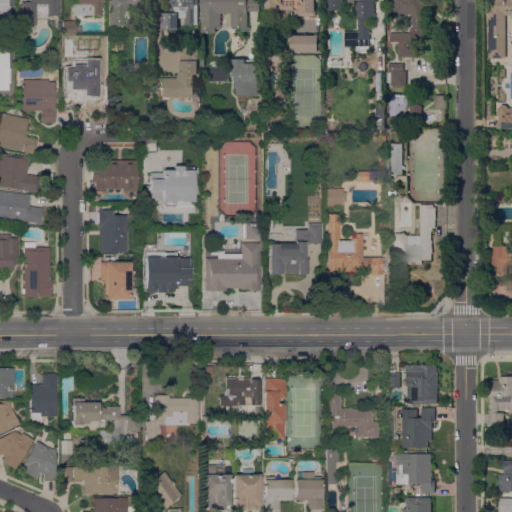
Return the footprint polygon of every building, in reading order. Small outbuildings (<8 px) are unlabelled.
[(0,0),(10,0),(10,21),(8,21),(8,26),(0,26),(0,0)] [(56,15),(55,16),(54,16),(52,15),(47,15),(47,17),(35,17),(35,25),(24,25),(23,1),(28,1),(28,0),(58,0),(58,15),(56,15)] [(101,0),(101,7),(103,7),(103,10),(102,10),(102,11),(103,11),(103,14),(72,14),(72,3),(76,3),(75,0),(101,0)] [(151,0),(151,20),(127,20),(127,32),(116,32),(116,30),(109,30),(109,0),(151,0)] [(198,0),(198,24),(184,24),(184,17),(178,18),(178,29),(162,29),(162,13),(168,13),(168,0),(198,0)] [(201,32),(201,0),(259,0),(259,11),(247,11),(247,27),(250,27),(250,32),(241,32),(241,27),(237,27),(237,29),(215,29),(215,32),(201,32)] [(278,12),(267,12),(267,9),(266,9),(265,0),(322,0),(322,2),(314,2),(314,11),(316,11),(316,16),(292,16),(292,9),(278,10),(278,12)] [(374,0),(374,21),(355,21),(355,1),(359,1),(359,0),(342,0),(342,10),(325,10),(325,0),(374,0)] [(416,37),(417,57),(399,57),(398,42),(389,42),(389,33),(408,32),(408,31),(410,31),(410,28),(412,28),(412,14),(393,14),(393,0),(427,0),(428,11),(423,12),(424,37),(416,37)] [(511,0),(511,15),(505,15),(505,58),(489,58),(488,0),(511,0)] [(75,20),(75,35),(62,35),(62,20),(75,20)] [(369,52),(353,52),(353,46),(347,46),(347,32),(354,32),(354,31),(369,31),(369,52)] [(318,51),(308,51),(307,53),(306,53),(303,53),(302,53),(301,51),(290,51),(290,41),(288,41),(288,36),(291,36),(291,35),(318,35),(318,46),(320,46),(320,50),(318,50),(318,51)] [(104,70),(84,70),(84,67),(72,67),(72,91),(78,91),(78,104),(63,104),(63,43),(104,43),(104,70)] [(168,96),(168,98),(162,98),(162,96),(159,96),(159,78),(160,78),(160,76),(178,76),(178,71),(180,71),(180,43),(198,43),(198,61),(197,61),(197,74),(193,74),(193,96),(191,96),(191,102),(183,102),(183,96),(168,96)] [(0,44),(8,44),(8,52),(10,52),(10,67),(8,67),(8,71),(10,71),(10,84),(8,84),(8,89),(0,89),(0,44)] [(281,47),(281,65),(265,65),(266,47),(281,47)] [(235,65),(231,65),(231,59),(256,59),(256,64),(260,64),(260,94),(235,94),(235,65)] [(213,62),(224,62),(224,65),(229,65),(229,83),(208,83),(208,65),(213,65),(213,62)] [(391,82),(386,82),(386,72),(391,72),(391,71),(406,71),(406,86),(391,86),(391,82)] [(54,122),(40,122),(40,110),(22,110),(22,79),(47,79),(47,81),(54,81),(54,122)] [(384,101),(384,122),(376,122),(376,101),(384,101)] [(511,107),(511,128),(497,129),(497,123),(499,123),(499,115),(497,113),(496,108),(500,105),(505,105),(508,108),(511,107)] [(0,112),(27,118),(24,136),(36,138),(33,153),(0,146),(0,112)] [(389,145),(389,173),(400,173),(401,145),(389,145)] [(0,152),(22,156),(22,155),(27,156),(25,174),(39,176),(37,191),(0,185),(0,152)] [(136,190),(122,190),(122,188),(106,188),(106,190),(95,190),(95,181),(91,181),(91,159),(136,160),(136,190)] [(192,169),(181,168),(181,165),(171,164),(171,170),(148,170),(147,201),(192,202),(192,169)] [(372,170),(372,181),(357,181),(357,170),(372,170)] [(342,187),(342,191),(345,191),(345,201),(342,201),(342,204),(326,205),(325,188),(342,187)] [(0,190),(29,194),(27,206),(41,207),(39,223),(0,217),(0,190)] [(419,205),(433,205),(433,207),(436,207),(436,219),(435,219),(435,228),(432,228),(432,231),(431,231),(431,240),(432,240),(432,243),(431,243),(431,248),(432,248),(432,253),(431,253),(431,260),(426,260),(426,267),(407,267),(407,268),(390,268),(390,245),(392,245),(392,242),(390,242),(389,235),(392,235),(392,233),(405,233),(405,234),(407,234),(407,236),(420,236),(420,217),(419,205)] [(126,223),(127,223),(127,232),(126,232),(126,251),(100,251),(100,234),(99,234),(99,225),(98,225),(97,209),(112,209),(112,215),(126,215),(126,223)] [(326,213),(338,213),(338,240),(350,240),(350,237),(353,237),(353,233),(362,233),(362,256),(379,256),(379,273),(369,273),(369,270),(342,270),(342,272),(337,272),(337,274),(327,274),(326,213)] [(259,222),(259,238),(244,238),(244,237),(242,237),(241,223),(244,223),(244,222),(259,222)] [(321,243),(304,243),(304,250),(306,250),(306,273),(268,273),(268,243),(294,243),(294,241),(295,241),(295,229),(307,229),(307,222),(321,222),(321,243)] [(10,237),(17,237),(17,264),(11,264),(11,271),(0,270),(0,233),(10,233),(10,237)] [(23,293),(22,293),(22,287),(23,287),(23,240),(35,240),(35,246),(49,246),(49,278),(51,278),(51,296),(23,296),(23,293)] [(196,263),(196,280),(184,280),(184,278),(168,278),(168,280),(155,280),(155,278),(153,278),(153,282),(141,282),(141,240),(157,240),(157,252),(166,252),(166,245),(176,245),(176,256),(175,256),(175,260),(176,260),(176,263),(196,263)] [(217,257),(217,254),(218,254),(218,250),(222,250),(222,254),(240,254),(240,242),(258,242),(259,290),(249,290),(249,289),(241,289),(241,287),(225,287),(225,290),(205,290),(205,257),(217,257)] [(511,267),(507,267),(507,275),(497,275),(496,266),(494,266),(494,265),(491,265),(491,252),(493,251),(493,246),(511,246),(511,267)] [(130,298),(106,298),(106,294),(104,294),(104,279),(99,279),(99,261),(110,260),(110,261),(130,261),(130,298)] [(437,395),(437,396),(438,396),(438,399),(437,400),(437,404),(411,404),(411,403),(407,403),(407,386),(406,386),(406,364),(437,365),(436,373),(438,373),(438,395),(437,395)] [(13,396),(0,396),(0,367),(13,367),(13,396)] [(41,384),(41,373),(45,373),(45,372),(55,372),(55,415),(39,415),(39,419),(30,419),(30,412),(29,412),(29,384),(41,384)] [(400,387),(386,387),(386,373),(399,372),(400,387)] [(511,413),(509,414),(509,410),(498,411),(498,412),(504,412),(504,424),(489,424),(489,380),(499,380),(499,376),(511,376),(511,413)] [(284,397),(277,397),(277,402),(281,402),(281,404),(284,404),(285,419),(283,419),(283,436),(264,437),(263,377),(284,377),(284,397)] [(250,378),(250,386),(251,386),(251,391),(253,391),(253,392),(256,392),(256,396),(254,396),(254,404),(229,404),(229,405),(218,405),(218,395),(227,395),(227,388),(224,388),(224,378),(250,378)] [(370,407),(370,417),(371,417),(371,421),(376,421),(377,436),(357,436),(357,425),(346,425),(346,428),(331,428),(331,420),(329,420),(329,412),(330,412),(330,408),(327,408),(326,393),(339,393),(340,408),(370,407)] [(188,424),(164,424),(164,440),(157,440),(157,439),(145,439),(145,420),(149,420),(149,405),(155,405),(155,394),(168,394),(168,397),(195,397),(195,400),(197,400),(197,419),(195,419),(195,422),(188,422),(188,424)] [(138,414),(138,429),(126,430),(126,418),(104,418),(104,420),(99,420),(99,419),(87,419),(87,422),(81,422),(81,426),(72,426),(71,397),(83,397),(83,401),(98,401),(98,407),(105,407),(105,405),(118,405),(118,414),(138,414)] [(0,402),(1,402),(1,400),(8,400),(8,405),(10,411),(12,409),(18,423),(0,431),(0,402)] [(402,447),(402,418),(397,418),(397,411),(400,411),(400,409),(417,409),(417,417),(421,417),(421,408),(435,408),(435,421),(431,421),(431,440),(428,440),(428,447),(402,447)] [(20,434),(21,432),(32,438),(15,468),(1,460),(3,455),(0,453),(0,436),(13,430),(20,434)] [(55,449),(54,480),(42,480),(42,473),(38,471),(35,477),(19,468),(36,440),(55,449)] [(60,440),(71,440),(71,462),(59,462),(60,440)] [(139,443),(139,454),(126,454),(126,443),(139,443)] [(337,448),(338,461),(334,461),(335,471),(337,471),(337,483),(325,483),(325,448),(337,448)] [(413,483),(413,486),(410,486),(410,483),(397,483),(396,474),(399,474),(399,465),(394,465),(394,453),(408,453),(431,453),(431,472),(433,472),(433,481),(434,481),(434,493),(421,493),(421,483),(413,483)] [(511,460),(511,491),(498,491),(498,474),(503,474),(503,460),(511,460)] [(204,474),(204,464),(224,464),(224,474),(229,474),(229,509),(212,509),(212,507),(203,507),(203,474),(204,474)] [(117,466),(117,479),(116,479),(116,492),(82,492),(82,479),(74,479),(74,481),(60,481),(60,466),(117,466)] [(169,480),(170,479),(174,484),(172,485),(179,493),(153,511),(145,502),(150,498),(141,487),(162,471),(169,480)] [(295,478),(295,477),(296,477),(296,471),(313,471),(313,476),(320,476),(320,496),(321,496),(321,509),(307,509),(307,499),(294,499),(294,478),(295,478)] [(260,473),(260,509),(242,509),(242,507),(233,507),(233,474),(260,473)] [(290,479),(290,499),(278,499),(278,509),(263,509),(263,478),(290,479)] [(82,511),(82,510),(92,510),(92,498),(118,498),(118,497),(126,497),(127,511),(125,511),(82,511)] [(431,511),(402,511),(402,508),(406,508),(406,497),(430,497),(430,498),(431,498),(431,511)] [(511,511),(499,511),(499,498),(510,498),(511,498),(511,511)]
